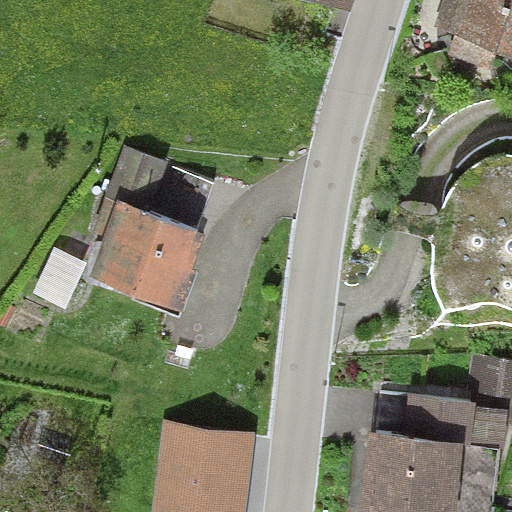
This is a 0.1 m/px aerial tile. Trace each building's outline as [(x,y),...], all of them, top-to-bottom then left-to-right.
[(511,0),(445,0),(436,29),(511,53),(511,0)] [(374,216),(383,225),(405,226),(415,224),(430,232),(429,258),(432,277),(435,292),(442,309),(437,318),(446,321),(495,316),(511,319),(511,139),(501,140),(480,149),(468,162),(451,177),(442,194),(435,205),(421,205),(414,201),(404,197),(383,200),(374,216)] [(165,157),(121,142),(104,189),(115,193),(88,268),(173,298),(200,220),(149,202),(165,157)] [(511,353),(471,350),(467,391),(511,394),(511,353)] [(475,397),(410,392),(407,428),(365,425),(358,511),(452,511),(458,442),(472,443),(475,397)] [(243,511),(252,426),(160,416),(150,511),(243,511)]
